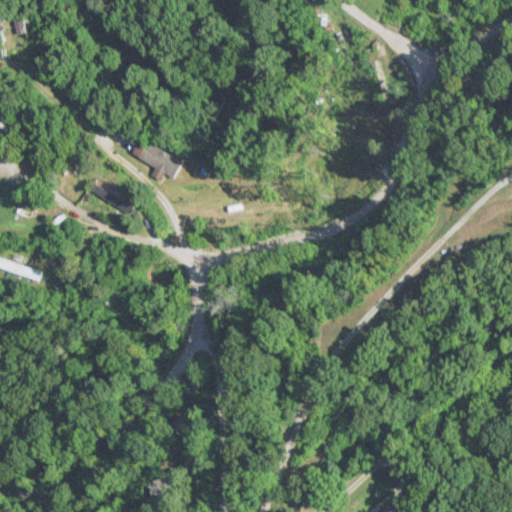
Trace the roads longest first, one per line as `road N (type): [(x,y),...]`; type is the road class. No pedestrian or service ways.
road 1 (residential): [(511,16),(462,43),(427,76),(408,153),(364,207),(340,223),(207,263),(190,335),(172,370),(70,479),(42,490),(0,486)]
road 2 (residential): [(190,335),(231,391),(233,511)]
